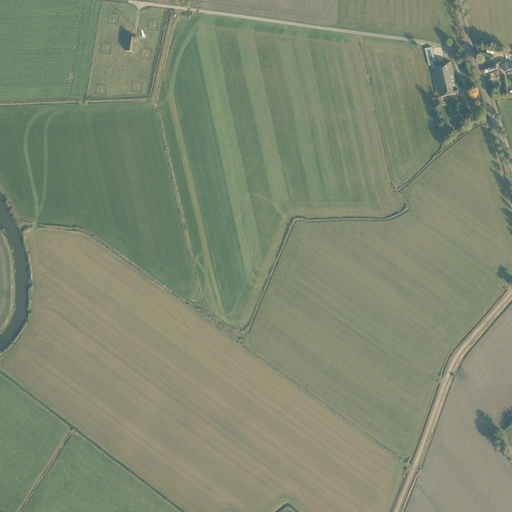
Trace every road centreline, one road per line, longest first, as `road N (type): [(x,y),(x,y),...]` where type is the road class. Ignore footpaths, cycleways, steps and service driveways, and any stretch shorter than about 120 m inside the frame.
road 1 (unclassified): [(470,46),(128,1)]
road 2 (track): [(395,511),(450,364),(511,291)]
road 3 (tertiary): [(511,183),(470,46)]
